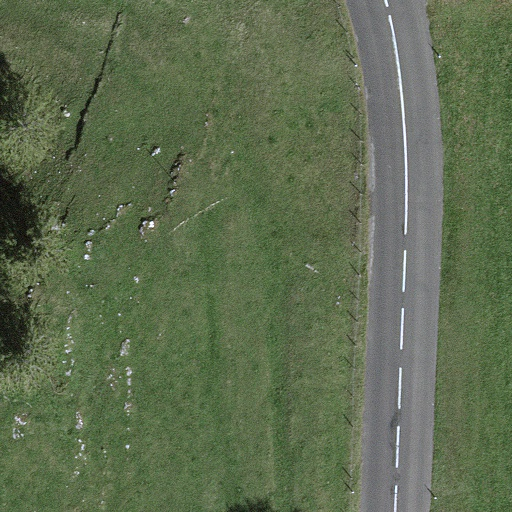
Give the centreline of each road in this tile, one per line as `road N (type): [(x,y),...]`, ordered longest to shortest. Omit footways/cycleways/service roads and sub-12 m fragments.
road 1 (track): [(289,511),(259,238),(147,0)]
road 2 (secondary): [(394,511),(405,159),(385,0)]
